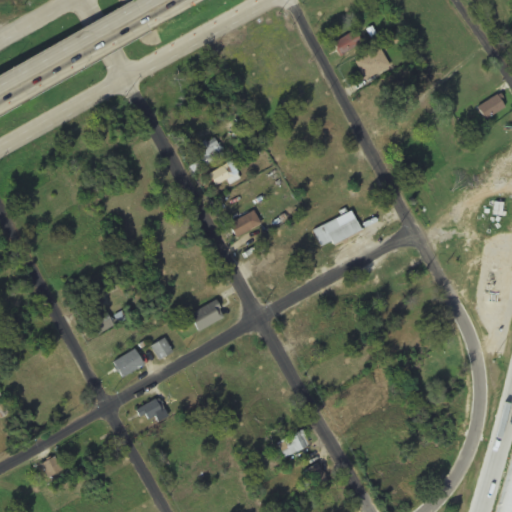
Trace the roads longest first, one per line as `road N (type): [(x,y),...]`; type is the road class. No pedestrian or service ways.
road 1 (residential): [(374,511),(85,0)]
road 2 (residential): [(0,465),(419,234)]
road 3 (residential): [(477,420),(468,330),(291,0)]
road 4 (residential): [(166,511),(0,206)]
road 5 (tertiary): [(0,147),(267,0)]
road 6 (trunk): [(0,104),(151,20)]
road 7 (trunk): [(142,6),(0,85)]
road 8 (secondary): [(511,391),(476,511)]
